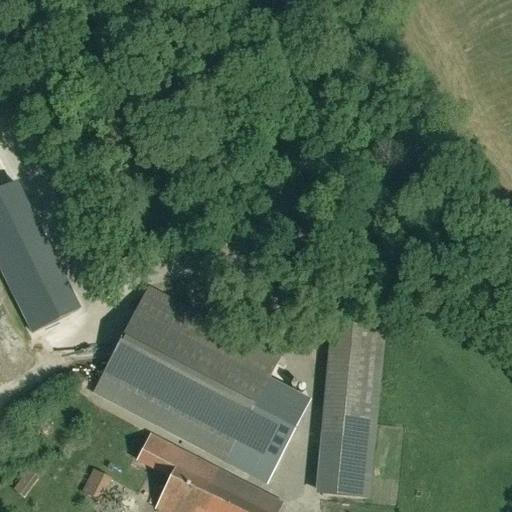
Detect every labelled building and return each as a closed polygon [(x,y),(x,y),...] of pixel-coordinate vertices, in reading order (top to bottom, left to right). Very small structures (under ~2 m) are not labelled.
[(20,182),(0,192),(0,255),(41,331),(87,307),(20,182)] [(146,294),(95,392),(263,479),(302,402),(266,383),(277,362),(146,294)] [(43,406),(57,416),(67,400),(52,391),(43,406)] [(366,500),(374,408),(329,404),(321,496),(366,500)] [(160,511),(278,511),(282,506),(150,437),(137,462),(171,480),(155,509),(160,511)] [(100,503),(112,480),(92,471),(81,493),(100,503)]
